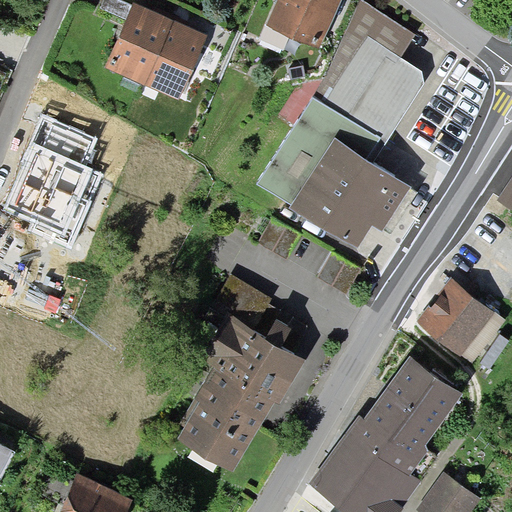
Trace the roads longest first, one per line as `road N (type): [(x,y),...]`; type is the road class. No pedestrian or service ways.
road 1 (tertiary): [(268,511),(354,356),(511,105)]
road 2 (residential): [(57,0),(0,132)]
